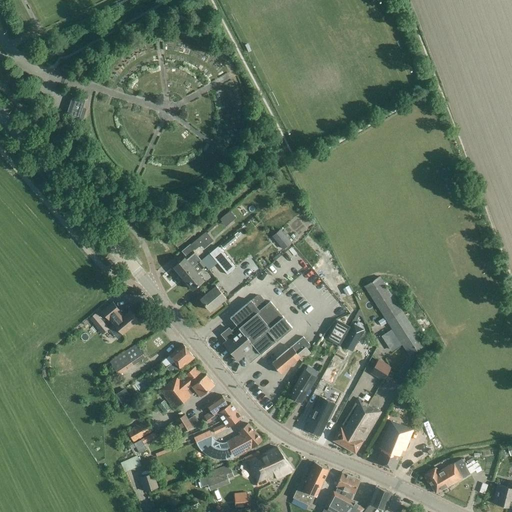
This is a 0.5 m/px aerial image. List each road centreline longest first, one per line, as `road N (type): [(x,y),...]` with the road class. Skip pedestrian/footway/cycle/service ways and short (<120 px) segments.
road 1 (tertiary): [(453,511),(288,438),(256,413),(0,114)]
road 2 (unknown): [(188,333),(256,290),(299,315),(303,328),(231,385)]
